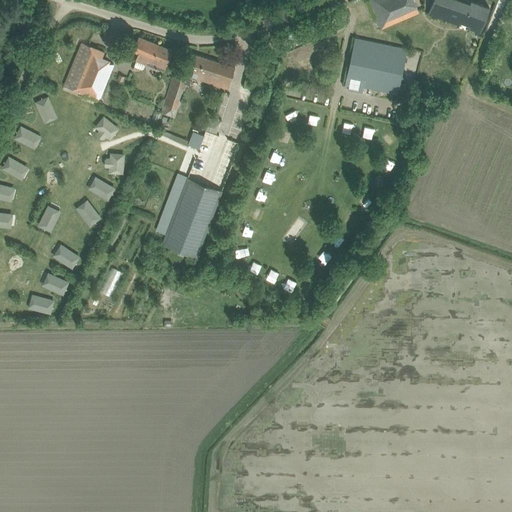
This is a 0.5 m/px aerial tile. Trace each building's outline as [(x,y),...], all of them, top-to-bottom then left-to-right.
[(369,0),(381,27),(419,11),(414,0),(369,0)] [(432,0),(428,13),(460,24),(461,22),(470,25),(469,27),(481,31),(489,6),(470,0),(432,0)] [(73,28),(70,35),(85,41),(88,33),(73,28)] [(173,50),(138,36),(133,50),(138,52),(136,59),(164,71),(173,50)] [(364,86),(398,94),(399,89),(405,90),(406,83),(400,82),(408,48),(355,36),(345,85),(349,86),(348,89),(362,92),(364,86)] [(64,85),(73,88),(84,93),(100,99),(114,63),(109,61),(110,58),(103,55),(105,50),(81,40),(64,85)] [(185,66),(183,73),(186,74),(228,87),(235,66),(190,52),(185,66)] [(163,106),(161,113),(172,117),(174,109),(175,110),(178,100),(167,96),(163,106)] [(307,124),(316,125),(317,115),(309,114),(307,124)] [(105,115),(95,126),(108,139),(119,128),(105,115)] [(344,121),(342,130),(355,131),(356,123),(344,121)] [(363,135),(373,136),(374,127),(364,126),(363,135)] [(193,129),(191,134),(202,138),(204,133),(193,129)] [(223,145),(234,150),(238,142),(226,137),(223,145)] [(109,173),(124,172),(124,152),(109,152),(109,173)] [(110,199),(117,186),(95,174),(88,188),(110,199)] [(176,204),(162,242),(196,255),(222,188),(206,182),(204,186),(177,175),(167,200),(176,204)] [(87,198),(75,208),(91,226),(103,216),(87,198)] [(248,216),(262,220),(265,212),(251,207),(248,216)] [(242,233),(250,236),(254,228),(246,224),(242,233)]
